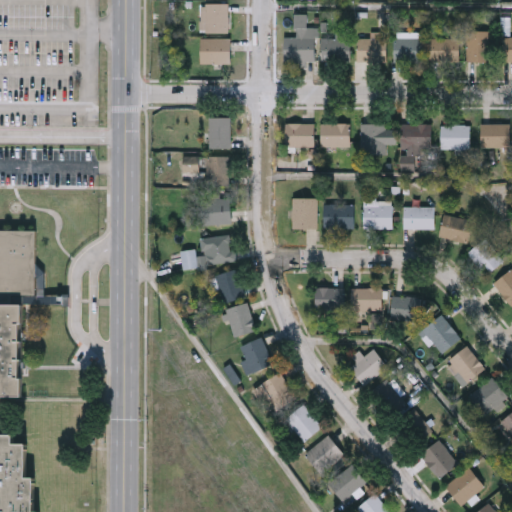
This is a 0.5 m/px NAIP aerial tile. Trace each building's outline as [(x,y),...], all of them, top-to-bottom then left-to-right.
[(227,1),(227,30),(202,30),(202,1),(227,1)] [(283,59),(282,35),(293,35),(293,13),(304,13),(304,25),(314,25),(314,58),(283,59)] [(511,18),(502,17),(501,35),(511,36),(511,18)] [(487,58),(465,58),(465,28),(487,28),(487,58)] [(501,34),(511,34),(511,59),(501,59),(501,34)] [(229,61),(199,61),(199,36),(229,35),(229,61)] [(349,58),(321,58),(321,35),(349,35),(349,58)] [(357,59),(357,36),(385,36),(385,59),(357,59)] [(421,59),(393,59),(393,36),(421,36),(421,59)] [(429,59),(429,36),(459,36),(459,59),(429,59)] [(229,114),(229,145),(207,145),(207,114),(229,114)] [(284,143),(284,120),(313,120),(313,143),(284,143)] [(349,144),(319,144),(319,120),(349,120),(349,144)] [(360,120),(385,120),(385,151),(360,151),(360,120)] [(430,120),(430,145),(400,145),(400,120),(430,120)] [(479,143),(479,120),(509,120),(509,143),(479,143)] [(468,122),(468,145),(440,145),(440,122),(468,122)] [(182,169),(182,153),(198,153),(198,169),(182,169)] [(229,153),(229,182),(204,182),(204,153),(229,153)] [(229,221),(200,221),(200,194),(229,194),(229,221)] [(316,194),(316,225),(291,225),(291,194),(316,194)] [(363,197),(392,197),(392,227),(363,227),(363,197)] [(323,225),(323,202),(354,202),(354,225),(323,225)] [(403,203),(433,203),(433,226),(403,226),(403,203)] [(438,233),(445,211),(471,219),(464,241),(438,233)] [(0,511),(0,230),(37,230),(38,304),(25,304),(25,322),(23,324),(22,378),(24,378),(24,397),(1,397),(1,434),(15,435),(15,444),(29,444),(28,478),(37,478),(36,511),(0,511)] [(235,257),(203,263),(199,236),(230,231),(235,257)] [(484,273),(466,251),(484,236),(502,258),(484,273)] [(181,266),(180,247),(194,246),(195,265),(181,266)] [(214,272),(236,266),(244,294),(222,300),(214,272)] [(492,282),(510,267),(511,269),(511,302),(510,304),(492,282)] [(343,285),(343,310),(314,310),(314,285),(343,285)] [(381,285),(381,308),(351,308),(351,285),(381,285)] [(426,297),(423,320),(389,316),(392,292),(426,297)] [(231,335),(222,307),(247,300),(255,328),(231,335)] [(460,337),(440,352),(422,327),(441,312),(460,337)] [(372,329),(382,329),(382,314),(372,314),(372,329)] [(239,343),(261,334),(272,363),(247,373),(241,359),(245,357),(239,343)] [(349,366),(372,345),(387,362),(364,383),(349,366)] [(444,362),(469,345),(486,369),(468,382),(459,369),(452,374),(444,362)] [(253,386),(280,370),(292,390),(265,406),(253,386)] [(485,414),(467,395),(489,374),(507,394),(485,414)] [(387,376),(405,398),(390,410),(373,388),(387,376)] [(303,438),(284,417),(301,402),(320,423),(303,438)] [(431,428),(412,444),(393,421),(412,405),(431,428)] [(511,434),(499,419),(511,407),(511,434)] [(304,451),(327,432),(343,452),(320,471),(304,451)] [(419,453),(438,437),(457,461),(438,476),(419,453)] [(366,481),(342,499),(327,480),(351,462),(366,481)] [(484,483),(460,503),(444,484),(468,464),(484,483)] [(361,511),(356,506),(373,491),(392,511),(361,511)] [(470,511),(487,499),(497,511),(470,511)]
